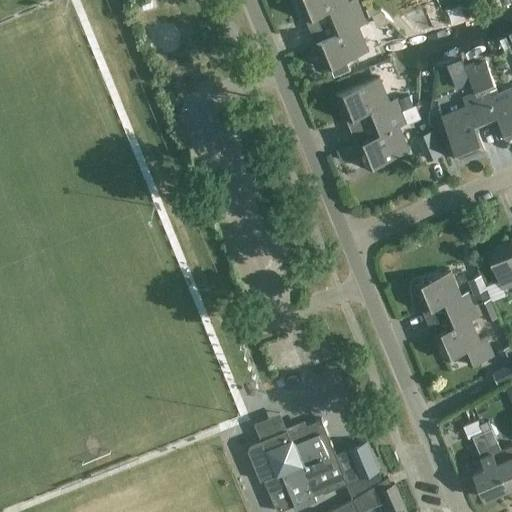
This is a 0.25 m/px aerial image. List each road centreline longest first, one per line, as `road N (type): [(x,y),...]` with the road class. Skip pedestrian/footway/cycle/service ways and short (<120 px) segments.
road 1 (unclassified): [(460,511),(347,243)]
road 2 (unclassified): [(347,243),(248,0)]
road 3 (residential): [(347,243),(511,176)]
